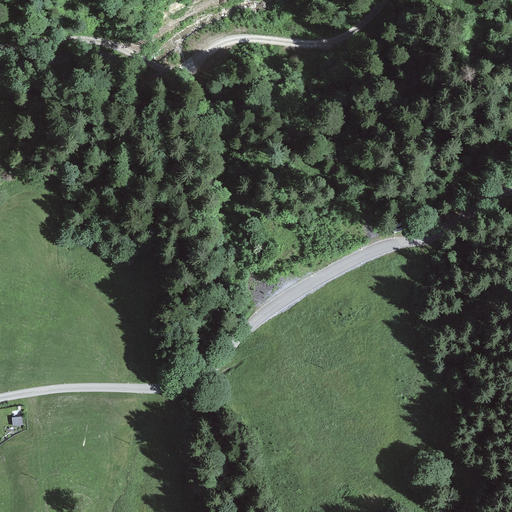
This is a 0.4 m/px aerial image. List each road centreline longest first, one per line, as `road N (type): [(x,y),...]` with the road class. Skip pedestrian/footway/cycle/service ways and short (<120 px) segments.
road 1 (residential): [(0,398),(181,384),(298,291),(511,189)]
road 2 (track): [(385,0),(335,41),(218,40),(169,66),(98,39),(0,49)]
